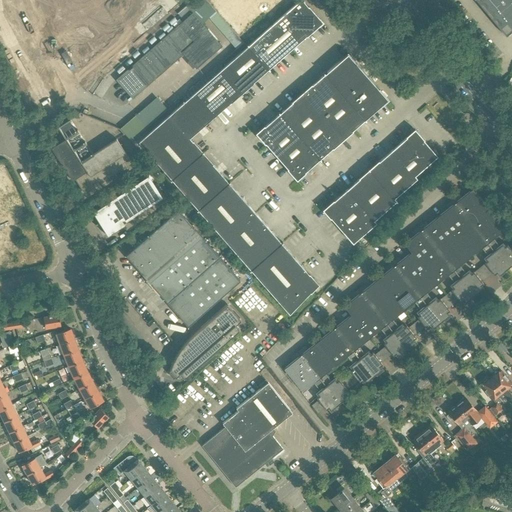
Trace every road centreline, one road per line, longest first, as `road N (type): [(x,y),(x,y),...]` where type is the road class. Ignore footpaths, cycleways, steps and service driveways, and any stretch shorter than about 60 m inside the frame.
road 1 (residential): [(284,493),(511,303)]
road 2 (residential): [(136,416),(72,268)]
road 3 (residential): [(72,268),(11,140)]
road 4 (residential): [(47,511),(136,416)]
road 5 (residential): [(215,511),(136,416)]
